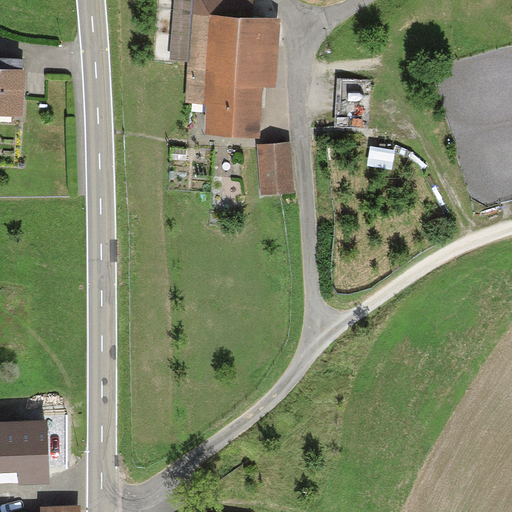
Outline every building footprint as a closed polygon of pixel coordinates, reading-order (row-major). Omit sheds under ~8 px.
[(176,0),(172,60),(188,61),(192,18),(192,0),(176,0)] [(192,0),(192,18),(251,23),(253,0),(192,0)] [(207,106),(204,134),(261,138),(265,86),(276,87),(280,25),(251,23),(192,18),(188,61),(184,104),(207,106)] [(0,117),(23,119),(27,58),(0,56),(0,117)] [(256,146),(260,194),(297,192),(293,143),(256,146)] [(15,420),(0,420),(0,466),(18,466),(18,478),(47,477),(46,449),(46,423),(16,424),(15,420)]
